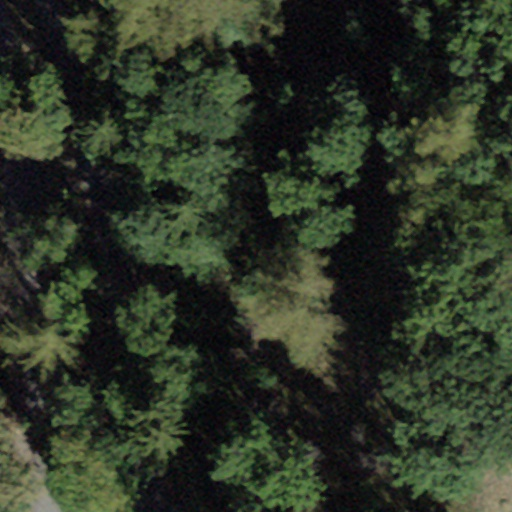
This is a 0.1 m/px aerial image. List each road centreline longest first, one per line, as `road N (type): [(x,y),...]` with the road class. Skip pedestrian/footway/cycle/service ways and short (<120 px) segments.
road 1 (residential): [(155,511),(118,297),(51,0)]
road 2 (unclassified): [(83,511),(73,270),(0,68)]
